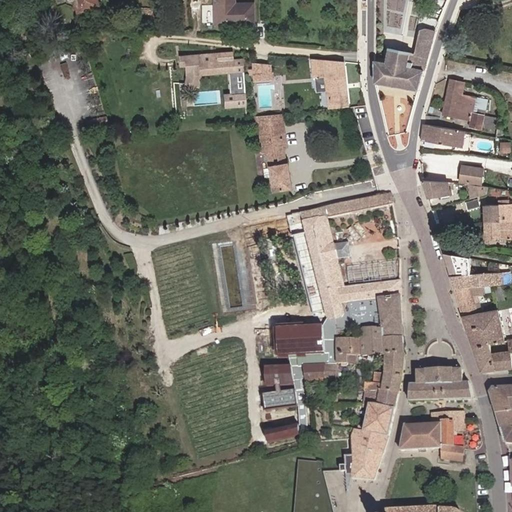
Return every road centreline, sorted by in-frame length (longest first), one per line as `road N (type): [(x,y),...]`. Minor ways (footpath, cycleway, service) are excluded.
road 1 (residential): [(481,380),(404,177)]
road 2 (residential): [(404,177),(456,0)]
road 3 (residential): [(370,0),(370,80),(386,151),(404,177)]
road 4 (residential): [(502,511),(481,380)]
road 5 (unknown): [(386,151),(311,163),(296,153),(290,121)]
